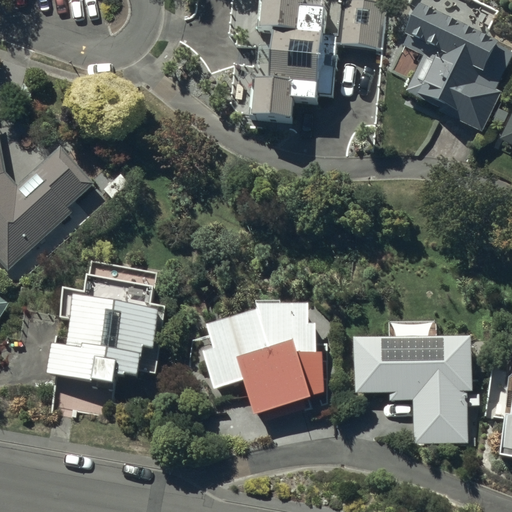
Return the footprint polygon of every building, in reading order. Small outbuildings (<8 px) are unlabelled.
[(304,4),(266,1),(263,39),(275,40),(271,93),(256,92),(254,128),(293,131),(295,111),(317,112),(318,97),(334,98),(336,71),(327,70),(328,58),(338,58),(339,46),(377,48),(380,0),(342,0),(340,38),(324,37),(325,18),(303,17),(304,4)] [(408,51),(422,58),(405,95),(423,103),(439,118),(447,118),(481,135),(500,94),(494,91),(511,53),(461,30),(421,12),(402,50),(407,53),(408,51)] [(511,125),(501,150),(511,154),(511,125)] [(0,254),(11,266),(71,210),(68,206),(94,181),(60,144),(18,184),(7,170),(0,132),(0,254)] [(55,337),(51,368),(118,374),(119,366),(158,369),(169,300),(156,299),(159,269),(96,258),(94,269),(90,268),(87,283),(68,280),(62,310),(73,311),(70,331),(60,331),(59,336),(55,337)] [(0,317),(10,300),(0,291),(0,317)] [(205,346),(216,385),(247,375),(258,408),(264,407),(267,418),(309,405),(306,394),(326,388),(326,347),(321,347),(320,316),(313,317),(312,297),(259,295),(261,303),(210,317),(217,342),(205,346)] [(415,441),(462,441),(470,441),(468,385),(475,385),(476,329),(356,329),(356,340),(351,340),(351,356),(357,356),(358,389),(392,389),(392,397),(415,397),(415,441)] [(511,372),(511,373),(503,449),(511,451),(511,372)]
